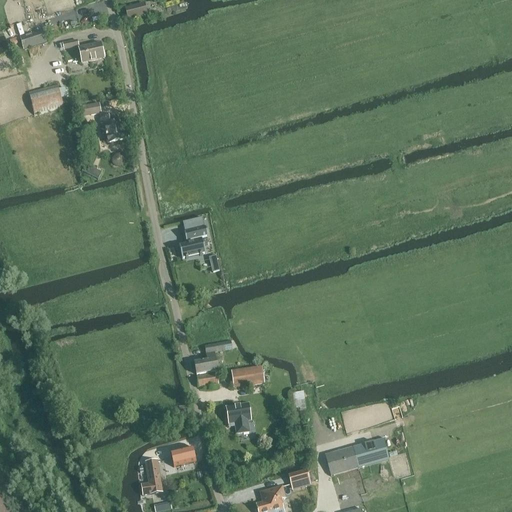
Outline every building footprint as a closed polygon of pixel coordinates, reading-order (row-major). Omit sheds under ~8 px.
[(135,8),(125,11),(128,21),(147,16),(146,9),(136,11),(135,8)] [(20,38),(24,50),(47,42),(43,31),(20,38)] [(63,45),(64,50),(79,47),(77,41),(63,45)] [(79,49),(82,64),(104,59),(101,44),(79,49)] [(29,94),(34,116),(64,109),(58,86),(29,94)] [(60,89),(62,99),(69,98),(67,88),(60,89)] [(80,107),(82,117),(101,114),(99,103),(80,107)] [(105,127),(107,136),(109,144),(125,141),(122,123),(118,124),(116,117),(101,120),(102,127),(100,127),(100,128),(105,127)] [(204,219),(182,224),(184,233),(206,228),(204,219)] [(188,244),(179,246),(182,260),(185,259),(185,260),(188,259),(188,258),(199,256),(199,257),(202,256),(202,255),(205,254),(202,239),(207,237),(205,229),(184,234),(186,242),(187,242),(188,244)] [(185,275),(186,275),(187,279),(186,279),(186,280),(185,282),(186,285),(188,286),(188,288),(204,284),(202,274),(206,273),(208,274),(219,272),(216,257),(209,259),(209,261),(199,263),(201,271),(185,275)] [(195,364),(197,376),(218,372),(215,353),(232,350),(230,342),(205,347),(206,354),(207,362),(195,364)] [(232,372),(234,389),(264,384),(261,368),(232,372)] [(219,385),(217,375),(197,378),(199,388),(219,385)] [(292,395),(294,413),(305,412),(303,394),(292,395)] [(226,408),(229,425),(235,424),(237,435),(250,433),(248,422),(251,421),(248,405),(226,408)] [(76,410),(80,420),(85,418),(81,408),(76,410)] [(328,454),(325,454),(330,475),(371,463),(366,443),(354,446),(352,441),(326,448),(328,454)] [(368,447),(371,459),(383,456),(380,444),(368,447)] [(192,448),(171,453),(174,468),(195,463),(192,448)] [(147,472),(149,472),(151,487),(142,488),(143,494),(162,491),(162,487),(159,487),(156,460),(145,461),(147,472)] [(307,471),(288,476),(291,486),(309,481),(307,471)] [(282,488),(260,494),(263,503),(256,505),(257,511),(279,511),(284,511),(281,501),(286,500),(282,488)] [(154,511),(162,511),(172,510),(170,503),(154,506),(154,511)]
